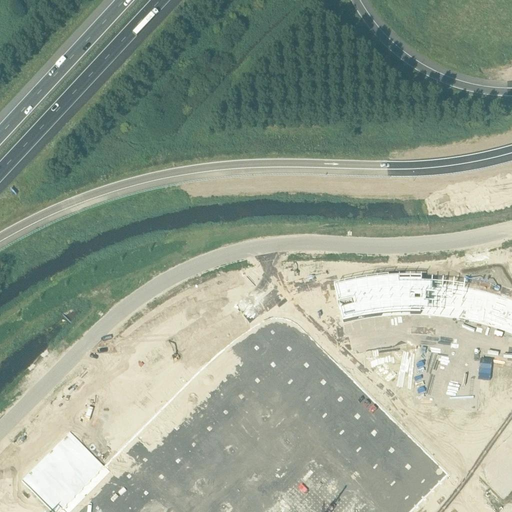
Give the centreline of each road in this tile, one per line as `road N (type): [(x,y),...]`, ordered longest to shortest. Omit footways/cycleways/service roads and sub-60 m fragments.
road 1 (unclassified): [(0,430),(128,305),(200,265),(254,249),(438,242),(511,226)]
road 2 (motorway): [(0,237),(109,189),(206,167),(429,163),(511,149)]
road 3 (motorway): [(0,171),(160,0)]
road 4 (motorway): [(511,92),(443,80),(406,59),(354,0)]
road 5 (motorway): [(123,0),(0,133)]
